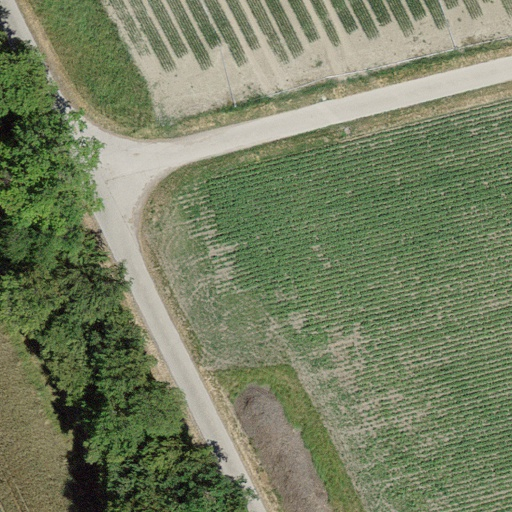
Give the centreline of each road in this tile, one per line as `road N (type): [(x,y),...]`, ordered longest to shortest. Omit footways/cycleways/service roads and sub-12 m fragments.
road 1 (track): [(0,1),(254,511)]
road 2 (track): [(77,153),(511,48)]
